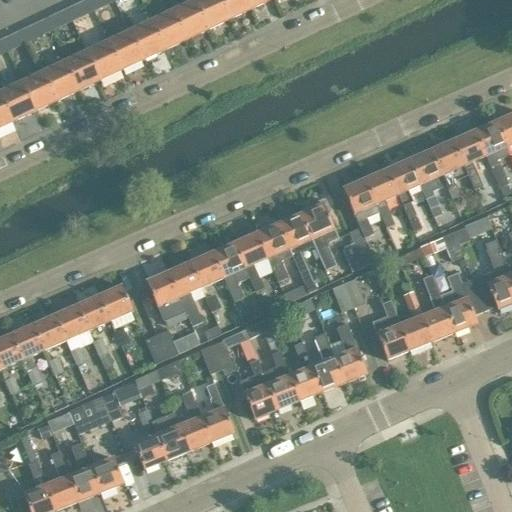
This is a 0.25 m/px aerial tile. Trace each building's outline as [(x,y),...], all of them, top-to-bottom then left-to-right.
[(85,0),(76,0),(62,7),(68,20),(90,10),(85,0)] [(85,0),(90,10),(110,0),(85,0)] [(192,0),(188,0),(170,9),(184,38),(206,28),(192,0)] [(218,0),(192,0),(206,28),(227,18),(218,0)] [(245,0),(218,0),(227,18),(249,7),(245,0)] [(62,7),(40,17),(47,30),(68,20),(62,7)] [(170,9),(148,19),(162,49),(184,38),(170,9)] [(40,17),(19,27),(25,41),(47,30),(40,17)] [(148,19),(126,30),(140,59),(162,49),(148,19)] [(19,27),(0,36),(0,44),(3,51),(25,41),(19,27)] [(126,30),(105,40),(119,69),(140,59),(126,30)] [(105,40),(83,50),(97,80),(119,69),(105,40)] [(83,50),(61,61),(75,90),(97,80),(83,50)] [(61,61),(39,71),(53,100),(75,90),(61,61)] [(39,71),(18,81),(32,111),(53,100),(39,71)] [(18,81),(0,89),(0,100),(10,121),(32,111),(18,81)] [(0,100),(0,125),(10,121),(0,100)] [(511,110),(494,119),(510,152),(511,157),(511,110)] [(494,119),(472,128),(485,155),(484,155),(488,164),(487,164),(496,186),(506,182),(496,158),(509,152),(510,152),(494,119)] [(472,128),(450,138),(462,165),(463,165),(466,173),(465,174),(471,188),(482,184),(477,171),(476,171),(471,161),(485,155),(472,128)] [(450,138),(429,148),(441,174),(440,174),(444,183),(451,197),(459,193),(453,179),(465,174),(466,173),(463,165),(462,165),(450,138)] [(429,148),(407,157),(419,184),(431,213),(440,209),(431,189),(444,183),(440,174),(441,174),(429,148)] [(394,163),(385,167),(397,194),(396,194),(401,204),(412,229),(420,225),(409,200),(411,200),(407,189),(419,184),(407,157),(405,158),(403,155),(392,159),(394,163)] [(385,167),(363,177),(375,203),(378,211),(385,226),(393,222),(388,211),(389,211),(384,199),(396,194),(397,194),(385,167)] [(363,177),(341,186),(352,213),(357,226),(347,230),(352,241),(351,241),(362,265),(373,260),(363,236),(373,232),(366,216),(378,211),(375,203),(363,177)] [(506,183),(499,186),(503,196),(510,193),(506,183)] [(478,198),(483,208),(490,204),(486,195),(478,198)] [(308,207),(297,212),(309,238),(312,245),(322,268),(333,263),(325,244),(326,241),(335,236),(331,228),(324,211),(326,210),(327,208),(323,198),(320,197),(307,203),(307,205),(308,207)] [(297,212),(275,221),(287,247),(289,253),(306,289),(315,285),(299,251),(312,245),(309,238),(297,212)] [(275,221),(253,231),(265,257),(266,257),(275,281),(285,277),(277,258),(289,253),(287,247),(275,221)] [(463,226),(452,231),(457,243),(468,238),(467,236),(463,226)] [(253,231),(231,240),(243,267),(244,266),(248,274),(248,275),(248,276),(257,273),(252,262),(265,257),(253,231)] [(452,231),(440,235),(450,259),(462,255),(457,243),(452,231)] [(493,268),(471,277),(483,308),(495,304),(496,307),(511,301),(511,280),(509,272),(506,263),(505,261),(499,247),(495,237),(483,242),(493,268)] [(430,239),(418,244),(421,253),(422,255),(435,250),(430,239)] [(231,240),(210,250),(221,276),(222,276),(232,299),(242,295),(235,280),(248,275),(248,274),(244,266),(243,267),(231,240)] [(351,241),(340,246),(351,270),(362,265),(351,241)] [(418,244),(396,254),(400,262),(421,253),(418,244)] [(210,250),(188,260),(199,286),(221,276),(210,250)] [(188,260),(166,269),(177,295),(178,295),(185,309),(190,323),(200,319),(188,291),(199,286),(188,260)] [(166,269),(143,279),(155,305),(161,320),(185,309),(178,295),(177,295),(166,269)] [(451,288),(438,293),(443,304),(442,304),(453,330),(475,321),(472,312),(483,308),(471,277),(459,281),(455,271),(446,275),(451,288)] [(248,276),(248,277),(254,291),(263,287),(257,273),(248,276)] [(421,313),(420,313),(430,339),(453,330),(442,304),(443,304),(438,293),(430,273),(421,276),(434,308),(421,313)] [(354,278),(342,282),(352,306),(363,302),(354,278)] [(342,282),(330,287),(340,311),(352,306),(342,282)] [(119,283),(97,293),(109,319),(131,310),(119,283)] [(398,322),(397,323),(408,348),(430,339),(420,313),(421,313),(412,289),(401,293),(410,317),(398,322)] [(214,292),(203,296),(209,310),(220,306),(214,292)] [(97,293),(75,303),(87,329),(109,319),(97,293)] [(308,295),(301,298),(306,310),(313,307),(308,295)] [(385,314),(370,320),(374,332),(385,358),(408,348),(397,323),(398,322),(389,298),(380,302),(385,314)] [(75,303),(53,313),(65,339),(87,329),(75,303)] [(260,304),(239,314),(242,321),(263,311),(260,304)] [(287,308),(264,317),(268,326),(291,317),(287,308)] [(53,313),(31,323),(42,349),(65,339),(53,313)] [(263,317),(243,326),(248,337),(268,327),(263,317)] [(332,354),(331,354),(342,381),(365,372),(354,345),(345,322),(335,326),(344,349),(332,354)] [(31,323),(9,333),(20,359),(21,358),(25,368),(24,369),(31,383),(40,379),(35,365),(34,365),(29,355),(42,349),(31,323)] [(216,323),(202,329),(206,338),(220,331),(216,323)] [(121,325),(112,330),(118,344),(128,340),(121,325)] [(222,339),(210,344),(220,368),(232,364),(225,346),(247,337),(243,327),(221,336),(222,339)] [(166,328),(155,333),(165,357),(177,352),(172,339),(167,328),(166,328)] [(193,330),(172,339),(177,352),(198,342),(193,330)] [(323,358),(309,363),(320,390),(342,381),(331,354),(332,354),(329,344),(323,330),(314,334),(319,348),(323,358)] [(9,333),(0,336),(0,367),(20,359),(9,333)] [(155,333),(143,338),(154,362),(165,357),(155,333)] [(100,335),(91,339),(102,365),(111,361),(100,335)] [(301,339),(291,343),(297,357),(307,353),(301,339)] [(210,344),(199,349),(208,373),(220,368),(210,344)] [(78,345),(68,349),(75,363),(84,359),(78,345)] [(262,370),(260,371),(275,408),(298,399),(287,372),(288,372),(278,348),(270,352),(274,364),(273,364),(274,365),(262,370)] [(56,355),(46,359),(52,373),(62,369),(56,355)] [(252,374),(237,380),(241,390),(253,417),(275,408),(260,371),(262,370),(257,356),(246,361),(252,374)] [(177,358),(155,367),(160,378),(182,369),(177,358)] [(288,372),(287,372),(298,399),(320,390),(309,363),(288,372)] [(154,368),(133,377),(136,386),(137,387),(152,381),(159,378),(160,378),(155,367),(154,368)] [(12,374),(2,378),(9,393),(18,388),(12,374)] [(199,414),(210,440),(233,431),(222,405),(212,381),(204,384),(209,397),(207,398),(212,409),(199,414)] [(177,423),(188,449),(210,440),(199,414),(190,390),(180,394),(182,400),(189,418),(177,423)] [(112,391),(100,396),(110,420),(122,415),(112,391)] [(62,395),(49,400),(53,409),(65,403),(62,395)] [(100,396),(89,400),(99,424),(110,420),(100,396)] [(146,407),(136,411),(141,425),(151,422),(152,421),(152,420),(146,407)] [(152,421),(151,422),(155,432),(166,458),(188,449),(177,423),(172,410),(163,414),(164,416),(152,420),(152,421)] [(45,422),(36,426),(41,437),(50,434),(45,422)] [(73,426),(66,429),(69,436),(76,433),(76,432),(73,426)] [(98,449),(109,445),(103,431),(92,435),(98,449)] [(155,432),(132,441),(143,467),(166,458),(155,432)] [(67,473),(77,500),(100,491),(89,464),(90,464),(86,454),(80,439),(70,444),(76,458),(80,468),(67,473)] [(45,483),(44,483),(55,509),(77,500),(67,473),(58,449),(49,453),(54,465),(58,477),(45,483)] [(90,464),(89,464),(100,491),(123,482),(112,455),(90,464)] [(36,486),(22,492),(29,511),(47,511),(55,509),(44,483),(45,483),(35,458),(26,462),(36,486)]
